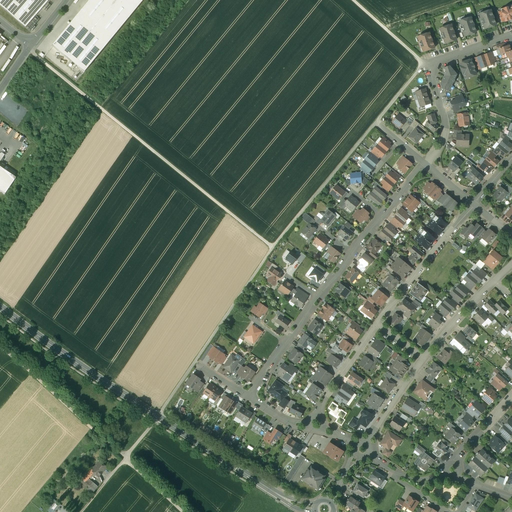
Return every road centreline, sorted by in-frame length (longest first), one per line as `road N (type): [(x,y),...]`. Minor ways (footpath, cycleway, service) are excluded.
road 1 (track): [(158,416),(272,248),(421,65),(433,68)]
road 2 (secondary): [(281,497),(0,307)]
road 3 (track): [(27,49),(272,248)]
road 4 (track): [(0,347),(180,511)]
road 5 (residential): [(377,324),(473,204)]
